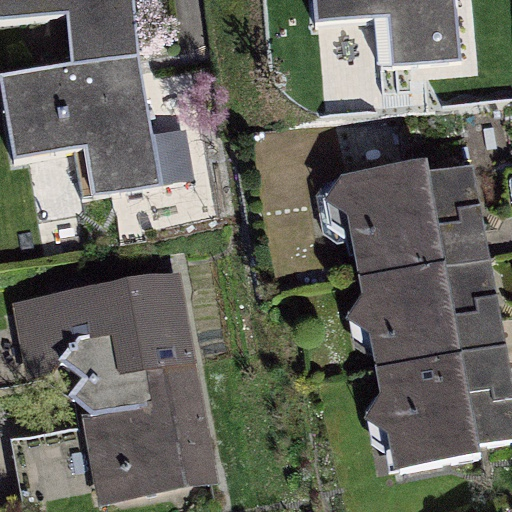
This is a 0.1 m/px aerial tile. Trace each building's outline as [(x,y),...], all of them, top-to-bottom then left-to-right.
[(0,0),(0,28),(1,36),(67,26),(77,77),(144,69),(138,0),(0,0)] [(309,0),(314,48),(386,38),(395,88),(464,80),(457,0),(309,0)] [(77,77),(14,96),(28,167),(92,153),(100,215),(165,201),(144,69),(77,77)] [(511,363),(475,181),(342,208),(398,479),(511,455),(511,363)] [(177,288),(17,316),(28,379),(71,371),(96,510),(212,489),(177,288)]
